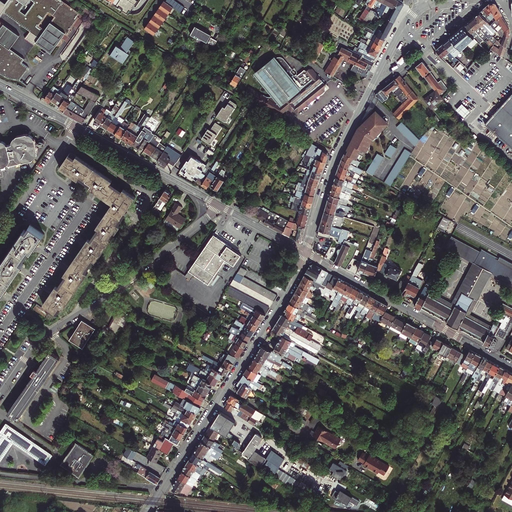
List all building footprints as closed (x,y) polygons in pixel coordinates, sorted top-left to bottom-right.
[(0,0),(0,61),(3,63),(0,66),(0,73),(12,80),(23,78),(31,66),(24,61),(27,57),(12,47),(22,33),(0,18),(6,10),(32,29),(27,36),(38,44),(39,41),(54,51),(59,44),(61,44),(63,44),(65,43),(65,42),(65,40),(64,39),(64,38),(68,32),(70,34),(73,30),(72,29),(79,19),(81,17),(80,15),(82,12),(64,0),(0,0)] [(132,11),(139,0),(138,0),(108,0),(119,7),(120,6),(124,8),(123,10),(128,13),(130,9),(132,11)] [(179,3),(175,0),(168,0),(167,2),(174,7),(175,8),(179,3)] [(367,0),(367,2),(369,3),(368,5),(360,18),(363,21),(371,9),(374,5),(376,0),(367,0)] [(388,5),(392,7),(394,8),(399,0),(385,0),(381,7),(379,7),(377,12),(374,10),(371,9),(363,21),(370,24),(375,16),(378,17),(379,16),(381,17),(385,11),(388,5)] [(405,4),(404,0),(403,0),(399,0),(394,8),(392,7),(389,12),(390,12),(390,14),(389,13),(389,18),(396,22),(397,19),(405,4)] [(165,1),(160,8),(169,14),(174,7),(167,2),(165,1)] [(498,18),(502,15),(495,4),(493,3),(490,4),(480,12),(488,21),(491,18),(492,19),(494,18),(495,19),(497,17),(498,18)] [(160,8),(155,15),(164,21),(169,14),(160,8)] [(268,11),(263,22),(274,27),(279,15),(268,11)] [(475,16),(491,33),(495,29),(488,21),(480,12),(475,16)] [(155,15),(150,22),(159,28),(164,21),(155,15)] [(510,28),(502,15),(498,18),(497,17),(495,19),(494,18),(492,19),(491,18),(488,21),(495,29),(499,26),(501,28),(497,31),(503,38),(504,35),(510,38),(510,36),(510,28)] [(472,19),(485,34),(487,36),(492,41),(495,38),(491,33),(475,16),(472,19)] [(482,37),(485,34),(472,19),(468,22),(482,37)] [(368,31),(386,40),(389,34),(376,27),(370,24),(363,21),(360,26),(368,31)] [(389,34),(394,25),(387,21),(386,23),(382,21),(379,22),(376,27),(389,34)] [(150,22),(145,29),(154,35),(159,28),(150,22)] [(482,37),(468,22),(464,26),(474,38),(478,41),(478,42),(483,38),(482,37)] [(212,35),(197,26),(192,34),(197,38),(198,36),(208,42),(212,35)] [(464,26),(450,37),(462,49),(468,43),(474,38),(464,26)] [(366,36),(369,38),(383,46),(386,40),(368,31),(366,36)] [(117,43),(111,52),(124,60),(130,51),(128,50),(131,45),(135,39),(129,34),(122,46),(117,43)] [(487,36),(484,40),(489,45),(493,47),(497,40),(495,38),(492,41),(487,36)] [(443,43),(451,51),(455,55),(458,53),(459,54),(463,50),(462,49),(450,37),(443,43)] [(362,42),(380,51),(383,46),(369,38),(368,41),(362,38),(360,41),(362,42)] [(474,38),(468,43),(472,47),(478,41),(474,38)] [(502,44),(506,47),(508,43),(503,38),(501,42),(499,41),(499,42),(502,44)] [(273,45),(279,49),(282,45),(275,41),(274,42),(273,45)] [(314,64),(320,54),(321,52),(325,45),(318,41),(316,44),(315,47),(313,50),(308,60),(314,64)] [(377,56),(380,51),(362,42),(359,47),(360,48),(377,56)] [(447,54),(451,51),(443,43),(440,46),(447,54)] [(499,55),(503,57),(506,47),(502,44),(498,51),(495,48),(494,49),(492,48),(491,49),(492,50),(499,55)] [(335,56),(325,71),(333,76),(344,59),(354,64),(356,65),(355,69),(358,70),(358,69),(369,74),(376,60),(358,51),(360,48),(359,47),(356,45),(353,52),(344,47),(338,57),(335,56)] [(447,54),(440,46),(436,49),(444,57),(447,54)] [(377,56),(360,48),(358,51),(376,60),(377,56)] [(496,58),(499,55),(492,50),(489,52),(496,58)] [(313,69),(309,68),(306,71),(305,69),(298,75),(297,74),(294,76),(291,71),(293,69),(284,58),(283,57),(282,56),(281,56),(280,56),(278,56),(277,56),(277,57),(276,57),(256,73),(274,95),(272,95),(268,96),(267,96),(264,94),(263,95),(249,86),(245,93),(257,99),(257,101),(264,104),(266,107),(272,111),(277,112),(281,115),(285,108),(284,107),(287,106),(292,112),(296,109),(299,112),(326,91),(326,84),(313,69)] [(416,66),(436,91),(439,96),(448,88),(442,79),(439,82),(423,60),(416,66)] [(356,65),(354,64),(351,70),(367,77),(369,74),(358,69),(358,70),(355,69),(356,65)] [(246,70),(240,67),(231,82),(236,86),(246,70)] [(401,87),(398,89),(405,98),(402,101),(404,104),(395,113),(400,119),(419,99),(400,75),(396,78),(399,82),(397,83),(401,87)] [(382,89),(387,94),(393,90),(394,92),(398,89),(401,87),(397,83),(399,82),(396,78),(382,89)] [(50,100),(59,105),(69,91),(68,91),(71,86),(67,84),(62,91),(59,89),(58,89),(50,100)] [(49,102),(50,100),(58,89),(52,85),(43,98),(49,102)] [(99,95),(81,85),(77,91),(90,99),(83,109),(70,101),(64,109),(62,112),(82,123),(99,95)] [(382,89),(376,94),(383,102),(389,97),(387,94),(382,89)] [(405,98),(398,89),(394,92),(402,101),(405,98)] [(70,101),(74,95),(69,91),(59,105),(64,109),(70,101)] [(425,100),(432,108),(443,100),(439,96),(436,91),(425,100)] [(485,125),(511,149),(511,95),(502,107),(497,112),(485,125)] [(117,113),(107,128),(115,133),(123,121),(124,120),(119,116),(128,103),(132,105),(134,102),(133,101),(133,100),(128,96),(117,113)] [(236,103),(230,99),(226,106),(223,105),(217,114),(226,120),(236,103)] [(465,118),(469,114),(471,112),(462,103),(456,110),(465,118)] [(102,125),(107,128),(117,113),(115,112),(115,111),(114,110),(117,107),(114,105),(109,113),(102,125)] [(95,120),(102,125),(109,113),(103,108),(95,120)] [(352,156),(357,159),(361,153),(364,154),(368,147),(369,148),(376,134),(374,132),(375,130),(377,132),(379,132),(386,125),(374,113),(372,115),(370,114),(371,113),(367,111),(364,118),(367,122),(364,126),(362,125),(361,125),(361,126),(361,127),(359,127),(354,136),(355,137),(352,143),(351,142),(347,149),(349,150),(347,154),(352,156)] [(115,133),(121,138),(129,126),(123,121),(115,133)] [(148,139),(150,141),(154,135),(151,133),(147,139),(146,138),(149,133),(147,132),(150,128),(149,128),(152,123),(148,121),(143,129),(133,143),(142,149),(148,139)] [(211,129),(208,127),(201,137),(211,143),(222,126),(216,121),(211,129)] [(127,141),(133,132),(130,130),(135,123),(132,122),(129,126),(121,138),(127,141)] [(421,140),(403,122),(397,128),(416,147),(421,140)] [(137,125),(133,132),(127,141),(132,145),(133,143),(143,129),(137,125)] [(37,151),(36,146),(35,139),(33,138),(32,139),(27,135),(27,134),(26,134),(16,136),(15,137),(16,138),(12,144),(11,143),(10,144),(7,145),(6,145),(5,145),(0,141),(0,166),(6,165),(8,167),(19,164),(21,162),(22,162),(32,160),(33,159),(32,158),(35,152),(36,152),(37,151)] [(144,151),(151,155),(159,142),(160,141),(156,138),(158,136),(155,134),(154,135),(150,141),(144,151)] [(159,142),(151,155),(158,160),(164,151),(167,146),(160,141),(159,142)] [(306,155),(311,156),(327,162),(329,154),(328,152),(312,143),(306,155)] [(174,165),(176,162),(182,154),(168,144),(167,146),(164,151),(158,160),(166,165),(169,162),(174,165)] [(390,145),(385,153),(391,157),(396,149),(390,145)] [(412,154),(405,149),(384,183),(391,187),(412,154)] [(89,187),(92,189),(97,193),(107,200),(117,186),(111,182),(112,180),(76,156),(75,157),(69,153),(60,167),(78,180),(79,178),(90,186),(89,187)] [(188,156),(179,169),(196,180),(206,164),(201,160),(201,159),(192,153),(190,157),(188,156)] [(345,153),(342,158),(358,167),(361,161),(357,159),(352,156),(347,154),(345,153)] [(366,172),(372,176),(384,157),(377,153),(366,172)] [(309,161),(325,167),(327,162),(311,156),(309,161)] [(340,165),(359,175),(360,175),(363,170),(358,167),(342,158),(341,161),(340,165)] [(196,180),(202,184),(211,169),(208,167),(211,163),(209,161),(206,164),(196,180)] [(213,181),(219,172),(215,170),(219,163),(216,161),(211,169),(202,184),(207,187),(212,180),(213,181)] [(311,165),(309,169),(322,174),(325,167),(309,161),(308,164),(311,165)] [(340,165),(338,170),(353,178),(357,180),(359,175),(340,165)] [(306,175),(320,179),(322,174),(309,169),(308,173),(305,172),(306,171),(299,169),(300,167),(298,167),(296,171),(306,175)] [(222,170),(211,185),(218,190),(225,180),(220,177),(222,176),(225,172),(222,170)] [(336,176),(358,187),(359,186),(351,182),(353,178),(338,170),(336,176)] [(306,175),(304,180),(318,185),(320,179),(306,175)] [(336,176),(334,182),(351,189),(352,187),(358,189),(358,187),(336,176)] [(302,186),(317,191),(318,185),(304,180),(302,186)] [(351,189),(334,182),(332,187),(350,195),(352,190),(351,189)] [(297,190),(299,191),(315,196),(317,191),(302,186),(298,185),(297,190)] [(122,190),(117,186),(107,200),(112,203),(108,209),(122,219),(126,213),(125,212),(135,197),(123,189),(122,190)] [(332,187),(330,193),(348,201),(350,195),(332,187)] [(165,190),(154,206),(160,210),(171,194),(165,190)] [(296,196),(314,201),(315,196),(299,191),(297,190),(296,196)] [(328,199),(347,206),(360,210),(362,207),(348,201),(330,193),(328,199)] [(290,200),(294,202),(312,207),(314,201),(296,196),(292,195),(290,200)] [(326,205),(345,211),(350,213),(351,208),(347,206),(328,199),(326,205)] [(301,211),(310,214),(312,207),(294,202),(291,209),(301,211)] [(178,227),(179,228),(185,219),(177,213),(182,206),(176,203),(163,221),(176,230),(178,227)] [(344,217),(345,211),(326,205),(325,210),(344,217)] [(97,228),(94,234),(90,239),(88,239),(63,275),(65,276),(61,281),(57,287),(55,286),(43,304),(45,305),(57,313),(61,308),(63,309),(87,273),(86,272),(94,260),(95,261),(120,226),(118,225),(122,219),(108,209),(96,227),(97,228)] [(264,221),(269,214),(262,209),(258,214),(259,218),(264,221)] [(341,231),(342,228),(345,217),(344,217),(325,210),(323,217),(321,222),(318,230),(318,234),(317,235),(330,239),(331,235),(333,228),(341,231)] [(274,228),(281,216),(271,211),(269,214),(264,221),(264,222),(274,228)] [(310,214),(301,211),(297,223),(306,226),(310,214)] [(274,228),(283,233),(290,221),(281,216),(274,228)] [(444,216),(439,225),(446,228),(450,220),(444,216)] [(297,223),(290,221),(283,233),(290,237),(293,229),(294,230),(293,235),(296,235),(295,240),(300,242),(302,242),(306,226),(297,223)] [(0,297),(24,264),(22,262),(30,251),(31,252),(44,234),(30,225),(26,230),(24,229),(0,264),(1,266),(0,267),(0,297)] [(343,244),(345,240),(343,239),(346,230),(342,228),(341,231),(333,228),(331,235),(335,236),(334,238),(339,239),(338,241),(340,241),(339,243),(343,244)] [(200,253),(185,275),(190,279),(194,274),(208,284),(211,281),(226,259),(228,261),(234,265),(241,254),(231,248),(232,247),(224,242),(213,234),(200,253)] [(452,250),(458,240),(452,237),(446,247),(452,250)] [(357,250),(359,246),(359,244),(356,243),(354,244),(350,242),(349,240),(347,241),(345,240),(343,244),(341,248),(339,249),(338,249),(337,250),(337,252),(337,253),(338,254),(335,262),(346,269),(353,259),(355,253),(356,254),(358,250),(357,250)] [(475,262),(493,272),(511,282),(511,269),(509,268),(511,263),(497,255),(496,257),(479,248),(477,251),(458,240),(452,250),(475,262)] [(364,273),(376,243),(373,243),(373,244),(372,244),(368,255),(365,254),(358,270),(364,273)] [(379,244),(376,243),(364,273),(375,277),(378,270),(379,266),(372,263),(379,244)] [(388,257),(386,256),(383,255),(379,266),(378,270),(386,274),(386,275),(398,280),(402,270),(386,263),(388,257)] [(213,283),(228,261),(226,259),(211,281),(213,283)] [(415,296),(418,290),(422,283),(416,280),(417,279),(415,278),(419,270),(420,271),(423,265),(419,262),(412,277),(408,284),(404,291),(403,293),(407,295),(408,293),(415,296)] [(453,304),(430,292),(429,295),(423,306),(448,318),(446,322),(458,328),(460,325),(486,339),(490,330),(492,328),(493,326),(470,314),(493,272),(475,262),(453,304)] [(305,274),(314,279),(322,284),(327,274),(328,272),(312,264),(310,264),(305,274)] [(234,278),(273,300),(276,294),(243,276),(246,270),(240,267),(234,278)] [(444,270),(442,269),(439,275),(443,277),(447,269),(445,268),(444,270)] [(302,280),(311,285),(314,279),(305,274),(302,280)] [(322,284),(314,279),(311,285),(319,290),(324,293),(325,291),(330,294),(339,278),(332,275),(328,282),(327,281),(330,276),(327,274),(322,284)] [(330,299),(333,301),(344,281),(339,278),(330,294),(332,295),(330,299)] [(302,280),(299,285),(317,294),(319,290),(311,285),(302,280)] [(344,281),(333,301),(331,304),(337,308),(338,305),(350,284),(344,281)] [(404,291),(408,284),(406,283),(402,281),(398,287),(404,291)] [(350,284),(338,305),(340,306),(343,300),(346,302),(355,287),(350,284)] [(299,285),(295,291),(310,299),(311,297),(325,304),(327,300),(317,294),(299,285)] [(243,302),(265,314),(269,308),(229,286),(226,292),(243,302)] [(355,287),(346,302),(345,305),(347,307),(349,303),(352,304),(360,290),(355,287)] [(423,297),(421,296),(415,306),(421,309),(423,306),(429,295),(430,292),(432,290),(428,288),(423,297)] [(360,290),(352,304),(347,312),(350,314),(354,307),(356,309),(365,293),(360,290)] [(295,291),(292,296),(311,307),(312,304),(308,302),(310,299),(295,291)] [(357,319),(360,313),(370,295),(365,293),(356,309),(359,310),(355,318),(357,319)] [(370,295),(360,313),(364,315),(365,313),(368,314),(376,299),(370,295)] [(311,307),(292,296),(289,302),(306,311),(307,309),(312,311),(313,308),(311,307)] [(376,299),(368,314),(367,316),(365,320),(370,323),(372,319),(382,301),(376,299)] [(378,317),(381,319),(385,311),(388,305),(382,301),(372,319),(376,322),(378,317)] [(243,309),(262,319),(265,314),(243,302),(242,304),(245,305),(243,309)] [(289,302),(286,307),(301,316),(314,323),(317,317),(306,311),(289,302)] [(498,318),(504,321),(508,314),(511,305),(506,303),(505,305),(504,304),(501,309),(503,309),(498,318)] [(48,318),(50,314),(43,309),(36,304),(33,308),(48,318)] [(57,313),(45,305),(43,309),(50,314),(55,317),(57,313)] [(505,339),(511,325),(511,305),(508,314),(504,321),(497,334),(505,339)] [(241,315),(243,316),(258,324),(262,319),(243,309),(240,307),(239,310),(243,312),(241,315)] [(286,311),(284,315),(296,321),(299,316),(300,317),(301,316),(286,307),(284,310),(286,311)] [(115,314),(123,318),(127,312),(118,308),(115,314)] [(381,319),(380,320),(391,325),(395,317),(385,311),(381,319)] [(120,325),(123,318),(115,314),(112,320),(120,325)] [(282,314),(277,321),(311,339),(314,334),(295,324),(296,321),(284,315),(282,314)] [(236,319),(255,330),(258,324),(243,316),(241,318),(238,316),(236,319)] [(391,325),(389,328),(397,332),(398,329),(402,331),(406,323),(395,317),(391,325)] [(82,348),(95,328),(82,319),(69,339),(82,348)] [(240,326),(239,329),(251,336),(255,330),(236,319),(234,322),(240,326)] [(116,331),(120,325),(112,320),(108,326),(116,331)] [(311,339),(277,321),(272,329),(281,334),(296,343),(306,348),(311,339)] [(486,339),(484,343),(490,346),(494,340),(496,335),(494,334),(499,325),(495,322),(493,326),(492,328),(490,330),(486,339)] [(406,323),(402,331),(399,336),(405,339),(406,339),(408,335),(411,337),(416,328),(406,323)] [(239,336),(248,341),(251,336),(239,329),(232,325),(229,331),(232,333),(239,336)] [(416,328),(411,337),(419,342),(424,332),(416,328)] [(419,342),(416,346),(426,352),(430,345),(432,342),(428,340),(430,336),(424,332),(419,342)] [(232,333),(229,338),(235,341),(239,336),(232,333)] [(279,339),(278,341),(287,347),(301,355),(317,363),(319,360),(318,359),(294,346),(296,343),(281,334),(281,335),(279,335),(278,336),(278,337),(279,338),(279,339)] [(235,341),(236,342),(244,346),(248,341),(239,336),(235,341)] [(432,342),(430,345),(440,350),(443,343),(434,338),(432,342)] [(287,347),(278,341),(273,349),(288,357),(288,356),(295,360),(297,357),(300,358),(301,355),(287,347)] [(236,342),(229,352),(238,357),(244,346),(236,342)] [(441,357),(445,359),(452,347),(443,343),(440,350),(439,352),(443,354),(441,357)] [(262,345),(258,351),(281,364),(291,369),(292,367),(281,360),(283,357),(262,345)] [(452,347),(445,359),(455,365),(461,353),(452,347)] [(464,373),(476,353),(470,350),(464,360),(460,368),(461,368),(460,371),(464,373)] [(59,358),(50,351),(41,364),(37,361),(35,363),(36,364),(33,369),(31,373),(33,375),(7,413),(17,420),(59,358)] [(277,372),(281,364),(258,351),(255,356),(254,357),(262,362),(270,368),(277,372)] [(227,356),(235,360),(233,362),(234,363),(238,357),(229,352),(227,355),(227,356)] [(227,356),(227,355),(225,353),(223,357),(233,362),(235,360),(227,356)] [(482,357),(476,353),(464,373),(466,375),(469,369),(472,371),(472,370),(474,371),(482,357)] [(230,369),(218,362),(203,354),(202,355),(203,357),(204,358),(213,363),(211,366),(223,373),(226,375),(230,369)] [(221,356),(218,362),(230,369),(234,363),(233,362),(223,357),(221,356)] [(274,376),(277,372),(270,368),(262,362),(254,357),(248,366),(257,371),(266,376),(267,373),(274,376)] [(488,360),(482,357),(474,371),(471,376),(475,378),(473,382),(475,383),(488,360)] [(479,379),(482,381),(492,363),(488,360),(475,383),(471,389),(473,390),(479,379)] [(206,380),(213,383),(215,385),(218,379),(204,371),(190,363),(188,365),(199,371),(200,372),(207,376),(206,380)] [(492,380),(500,367),(492,363),(482,381),(484,382),(486,378),(491,381),(492,381),(492,380)] [(208,365),(204,371),(218,379),(219,379),(223,373),(211,366),(208,365)] [(248,366),(244,373),(253,378),(257,371),(248,366)] [(506,370),(500,367),(492,380),(492,381),(494,382),(491,389),(494,390),(495,389),(506,370)] [(510,373),(506,370),(495,389),(499,392),(510,373)] [(169,381),(155,373),(151,380),(165,387),(169,381)] [(247,386),(253,378),(244,373),(239,381),(247,386)] [(511,373),(510,373),(499,392),(505,395),(506,394),(511,384),(511,383),(511,373)] [(193,380),(190,385),(206,394),(213,383),(206,380),(199,376),(196,381),(193,380)] [(239,381),(236,385),(240,388),(238,392),(247,397),(252,389),(247,386),(239,381)] [(172,391),(184,397),(200,406),(203,400),(185,390),(175,384),(172,391)] [(185,390),(203,400),(206,394),(190,385),(188,384),(185,390)] [(240,416),(248,421),(251,416),(262,423),(266,415),(236,397),(231,394),(226,401),(228,402),(244,411),(240,416)] [(200,406),(184,397),(180,403),(183,404),(197,412),(198,413),(201,407),(200,406)] [(194,418),(197,412),(183,404),(180,403),(176,401),(173,407),(193,418),(194,418)] [(244,411),(228,402),(225,407),(240,416),(244,411)] [(175,419),(188,427),(193,418),(173,407),(170,405),(170,406),(171,407),(171,408),(176,412),(174,415),(177,416),(175,419)] [(428,415),(432,417),(438,408),(434,406),(428,415)] [(219,431),(231,438),(233,435),(229,432),(235,421),(220,411),(210,426),(219,431)] [(251,416),(248,421),(258,428),(262,423),(251,416)] [(165,419),(164,421),(167,423),(184,432),(184,433),(188,427),(175,419),(173,422),(170,421),(169,421),(165,419)] [(46,464),(52,455),(6,423),(0,430),(0,460),(13,442),(46,464)] [(162,435),(174,442),(178,444),(184,432),(167,423),(164,426),(166,427),(162,435)] [(136,424),(133,430),(143,436),(147,430),(136,424)] [(210,425),(204,434),(214,440),(219,431),(210,426),(210,425)] [(318,425),(314,431),(318,433),(315,437),(335,448),(340,439),(340,438),(332,433),(331,433),(327,431),(327,430),(318,425)] [(262,435),(256,431),(254,436),(243,453),(248,456),(247,458),(260,466),(267,454),(257,448),(255,447),(259,440),(262,440),(263,438),(262,436),(262,435)] [(153,445),(163,450),(168,453),(174,442),(162,435),(160,434),(153,445)] [(204,434),(200,440),(221,453),(223,450),(218,448),(220,444),(214,440),(204,434)] [(221,453),(200,440),(197,446),(211,455),(217,459),(221,453)] [(242,444),(236,441),(236,442),(232,447),(240,451),(242,447),(241,446),(242,444)] [(60,464),(79,477),(94,455),(76,442),(60,464)] [(149,458),(156,462),(163,450),(153,445),(147,457),(149,458)] [(134,456),(137,451),(128,446),(124,454),(132,459),(134,456)] [(197,446),(193,452),(208,461),(209,460),(208,459),(211,455),(197,446)] [(296,487),(300,480),(278,467),(283,457),(270,449),(267,454),(260,466),(270,471),(296,487)] [(193,452),(189,458),(207,469),(208,470),(209,468),(212,470),(213,469),(217,472),(220,468),(214,465),(208,461),(193,452)] [(368,456),(361,452),(357,459),(363,463),(363,464),(371,469),(372,470),(377,473),(378,471),(382,474),(384,474),(388,466),(369,454),(368,456)] [(217,459),(211,455),(208,459),(209,460),(208,461),(214,465),(217,459)] [(151,466),(155,467),(155,468),(158,469),(158,470),(161,471),(164,466),(156,462),(149,458),(148,464),(151,465),(151,466)] [(189,458),(185,464),(200,474),(202,476),(207,469),(189,458)] [(348,465),(339,460),(337,464),(331,461),(327,467),(333,471),(330,474),(339,480),(341,476),(342,477),(346,470),(345,469),(348,465)] [(200,474),(185,464),(183,467),(181,470),(196,479),(197,480),(200,474)] [(142,470),(140,473),(155,482),(157,483),(161,477),(142,465),(140,468),(142,470)] [(181,470),(177,477),(186,482),(187,480),(191,482),(192,480),(194,481),(196,479),(181,470)] [(172,484),(173,487),(180,491),(186,494),(191,486),(186,482),(177,477),(172,484)] [(358,501),(339,489),(337,492),(334,490),(330,497),(340,503),(341,501),(346,504),(348,501),(356,505),(358,501)] [(511,499),(504,495),(501,499),(511,505),(511,499)]
